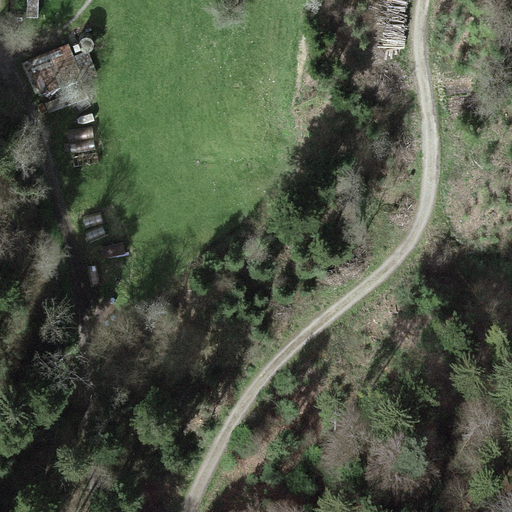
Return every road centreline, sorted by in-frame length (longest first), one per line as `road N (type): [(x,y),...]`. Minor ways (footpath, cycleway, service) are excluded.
road 1 (track): [(185,511),(233,413),(264,371),(391,264),(420,223),(429,161),(423,0)]
road 2 (track): [(0,79),(66,229),(91,389),(99,511)]
